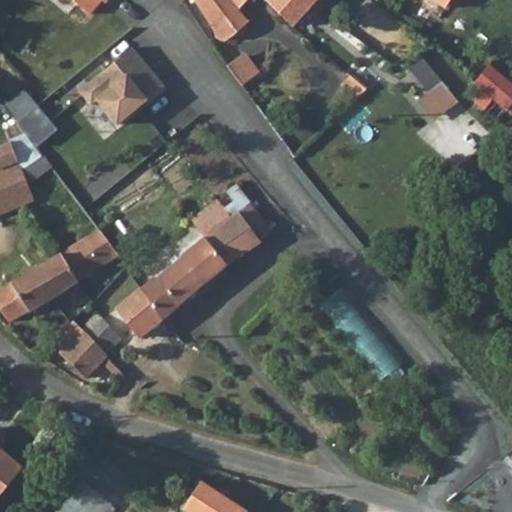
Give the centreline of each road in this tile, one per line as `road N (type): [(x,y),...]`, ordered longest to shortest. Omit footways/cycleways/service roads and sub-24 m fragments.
road 1 (unclassified): [(0,349),(57,393),(129,426),(414,511)]
road 2 (unknown): [(328,485),(291,419),(209,335)]
